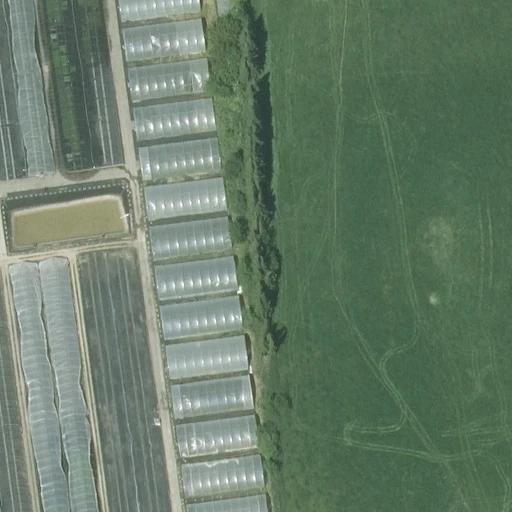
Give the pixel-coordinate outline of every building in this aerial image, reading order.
[(200,0),(120,0),(122,18),(202,12),(200,0)] [(129,60),(208,49),(204,16),(124,28),(129,60)] [(138,138),(218,129),(210,57),(130,67),(134,102),(138,138)] [(141,146),(145,178),(224,167),(219,136),(141,146)] [(149,217),(229,208),(225,177),(146,187),(149,217)] [(233,250),(231,221),(152,224),(154,253),(233,250)] [(236,257),(157,265),(160,296),(239,288),(236,257)] [(162,305),(166,336),(244,326),(240,296),(162,305)] [(247,337),(168,342),(170,375),(249,370),(247,337)] [(253,376),(173,381),(175,413),(255,409),(253,376)] [(258,416),(179,421),(181,452),(260,448),(258,416)] [(261,452),(183,465),(188,496),(266,484),(261,452)] [(188,504),(188,511),(269,511),(267,492),(188,504)]
